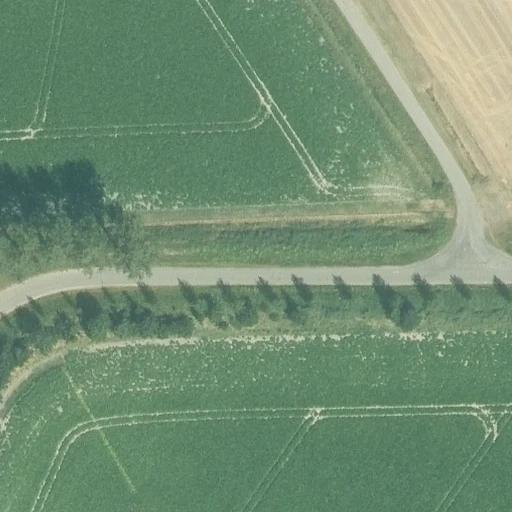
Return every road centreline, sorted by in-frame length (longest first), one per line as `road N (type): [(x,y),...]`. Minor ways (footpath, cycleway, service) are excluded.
road 1 (unclassified): [(0,307),(40,287),(95,277),(467,272)]
road 2 (unclassified): [(467,272),(458,182),(340,0)]
